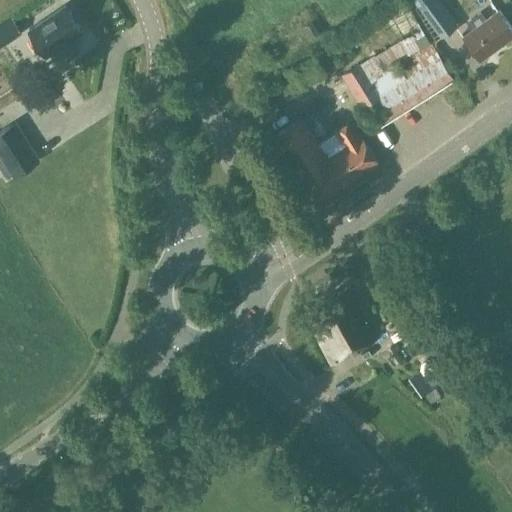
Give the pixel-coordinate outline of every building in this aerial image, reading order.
[(342,75),(360,104),(359,105),(374,129),(453,79),(431,43),(423,48),(417,39),(425,34),(406,0),(405,0),(377,18),(393,44),(342,75)] [(438,0),(423,12),(442,38),(459,26),(439,0),(438,0)] [(66,6),(29,30),(47,57),(51,54),(59,65),(80,51),(72,39),(83,32),(66,6)] [(467,22),(473,30),(464,37),(481,60),(511,36),(511,27),(500,11),(487,20),(481,12),(467,22)] [(312,38),(320,33),(313,22),(305,27),(312,38)] [(322,84),(329,99),(343,93),(336,77),(322,84)] [(305,113),(314,132),(331,124),(322,105),(305,113)] [(302,118),(276,134),(318,200),(379,162),(352,120),(335,131),(336,134),(319,144),(302,118)] [(16,122),(0,132),(0,153),(14,176),(40,160),(16,122)] [(333,362),(378,338),(351,286),(345,290),(306,311),(333,362)] [(408,338),(431,326),(423,313),(401,324),(408,338)] [(413,356),(429,347),(429,346),(442,339),(437,329),(424,336),(423,334),(406,343),(413,356)] [(391,355),(377,363),(386,379),(400,372),(391,355)] [(451,403),(469,392),(451,365),(434,377),(451,403)] [(410,378),(423,396),(436,387),(423,369),(410,378)]
